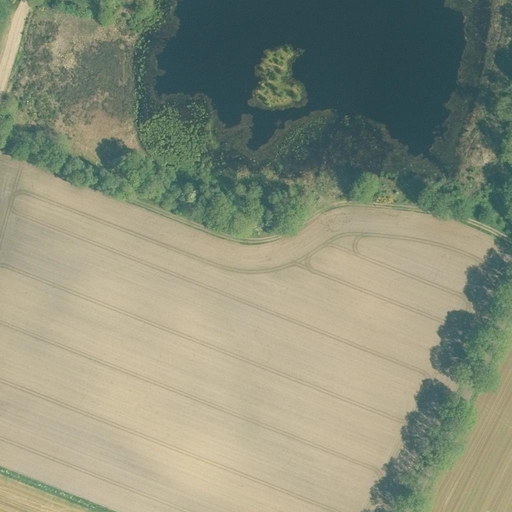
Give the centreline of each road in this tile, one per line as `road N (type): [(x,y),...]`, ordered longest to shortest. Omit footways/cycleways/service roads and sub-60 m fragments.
road 1 (track): [(0,151),(245,242),(282,236),(330,206),(359,202),(479,225),(511,244)]
road 2 (tertiary): [(511,303),(406,511)]
